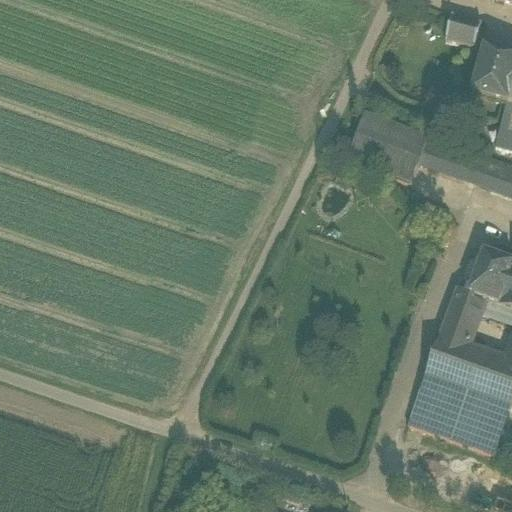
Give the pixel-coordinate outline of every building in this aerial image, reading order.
[(446,46),(474,52),(479,26),(451,20),(446,46)] [(511,61),(485,54),(472,100),(505,108),(511,110),(511,61)] [(511,110),(505,108),(494,153),(511,158),(511,110)] [(392,129),(365,119),(348,165),(412,189),(420,168),(429,143),(406,134),(409,127),(395,122),(392,129)] [(487,163),(429,142),(429,143),(420,168),(478,189),(487,163)] [(499,167),(487,163),(478,189),(490,193),(492,189),(499,167)] [(511,171),(499,167),(492,189),(511,195),(511,171)] [(218,255),(236,218),(228,214),(227,216),(210,208),(193,243),(218,255)] [(511,268),(484,258),(469,299),(469,300),(486,307),(500,312),(511,280),(511,268)] [(511,280),(500,312),(511,315),(511,353),(508,365),(509,365),(511,366),(511,280)] [(469,299),(458,295),(452,311),(481,322),(486,307),(469,300),(469,299)] [(475,337),(446,326),(441,341),(470,351),(475,337)] [(470,351),(441,341),(425,385),(510,416),(511,411),(511,366),(509,365),(470,351)] [(510,416),(425,385),(408,430),(494,461),(510,416)]
